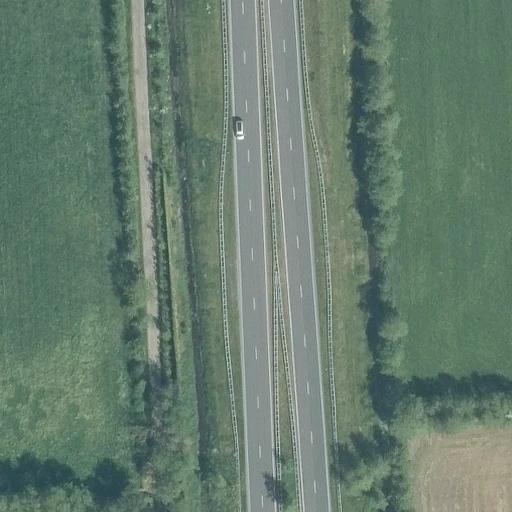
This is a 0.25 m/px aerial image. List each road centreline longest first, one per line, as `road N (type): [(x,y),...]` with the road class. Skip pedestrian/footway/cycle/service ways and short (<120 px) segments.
road 1 (trunk): [(314,511),(280,0)]
road 2 (track): [(161,511),(136,0)]
road 3 (trunk): [(241,0),(262,511)]
